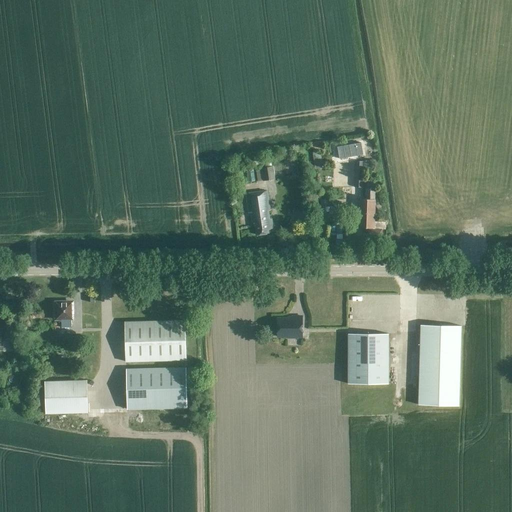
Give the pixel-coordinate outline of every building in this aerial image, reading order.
[(361,143),(337,147),(339,159),(363,155),(361,143)] [(313,152),(315,164),(322,163),(320,151),(313,152)] [(364,168),(364,161),(355,161),(354,187),(363,187),(364,168)] [(276,179),(273,165),(256,168),(258,182),(276,179)] [(254,169),(247,170),(249,182),(255,181),(254,169)] [(375,188),(375,183),(367,182),(367,188),(366,188),(366,199),(360,198),(359,228),(366,228),(366,239),(382,240),(382,228),(385,229),(386,222),(375,221),(375,199),(375,188)] [(273,229),(267,191),(246,194),(249,215),(252,214),(253,223),(256,223),(257,235),(269,233),(268,229),(273,229)] [(343,206),(330,206),(330,207),(326,207),(327,200),(321,200),(321,207),(319,207),(319,214),(326,214),(326,212),(329,212),(329,216),(333,216),(334,211),(343,212),(343,206)] [(73,319),(73,302),(56,302),(56,319),(61,319),(62,327),(72,327),(71,319),(73,319)] [(292,318),(278,318),(278,337),(288,336),(288,337),(295,337),(295,336),(302,336),(302,316),(292,316),(292,318)] [(126,362),(186,360),(185,320),(125,322),(126,362)] [(419,404),(459,405),(461,325),(421,324),(419,404)] [(9,332),(0,331),(0,340),(4,340),(4,348),(9,348),(9,332)] [(389,334),(348,333),(348,384),(389,384),(389,334)] [(126,369),(128,409),(188,407),(187,367),(126,369)] [(44,414),(88,413),(87,380),(45,381),(45,384),(43,384),(44,414)]
